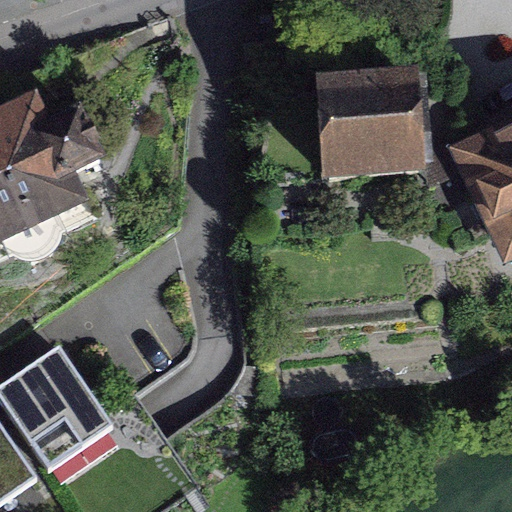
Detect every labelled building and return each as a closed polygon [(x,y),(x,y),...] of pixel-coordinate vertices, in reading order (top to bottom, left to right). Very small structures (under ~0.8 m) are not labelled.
[(325,81),(329,160),(427,156),(424,77),(325,81)] [(0,111),(0,242),(90,201),(75,168),(101,156),(80,111),(53,123),(40,93),(0,111)] [(511,125),(462,148),(507,246),(511,243),(511,125)] [(0,383),(0,386),(12,404),(51,461),(117,415),(65,339),(0,383)] [(12,404),(0,412),(0,495),(51,461),(12,404)]
